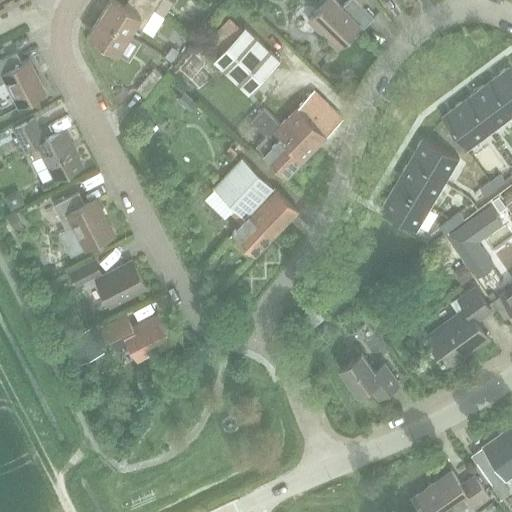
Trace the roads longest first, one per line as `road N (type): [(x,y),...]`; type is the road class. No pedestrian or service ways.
road 1 (residential): [(251,336),(326,219),(372,87),(400,47),(447,11),(492,7),(511,17)]
road 2 (residential): [(251,336),(215,329),(186,300),(64,60),(61,22),(75,0)]
road 3 (tertiary): [(327,467),(472,405),(511,378)]
road 4 (unclassified): [(0,366),(70,511)]
road 5 (residential): [(327,467),(290,375),(251,336)]
